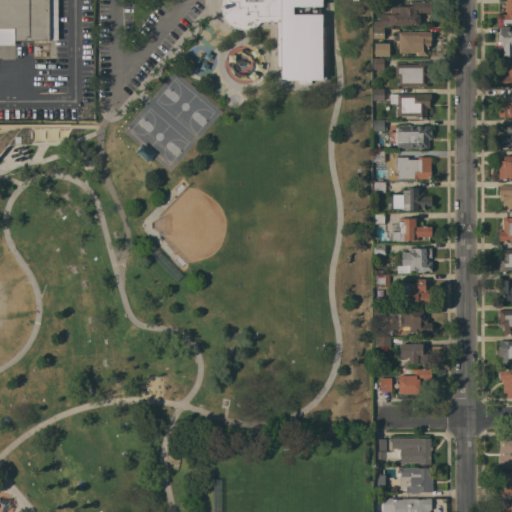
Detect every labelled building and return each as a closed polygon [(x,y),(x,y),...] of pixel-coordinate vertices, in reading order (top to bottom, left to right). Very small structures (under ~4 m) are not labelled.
[(0,45),(0,0),(57,0),(57,41),(14,41),(14,45),(0,45)] [(322,0),(322,6),(319,6),(319,14),(322,14),(322,28),(324,28),(324,67),(321,67),(322,80),(285,80),(285,79),(280,79),(280,67),(276,67),(276,22),(261,22),(257,25),(254,27),(250,29),(246,30),(242,30),(238,29),(233,28),(230,26),(227,23),(223,20),(221,16),(220,12),(219,9),(219,5),(220,1),(220,0),(322,0)] [(511,24),(502,24),(502,25),(497,25),(497,14),(505,14),(505,0),(511,0),(511,24)] [(373,27),(372,21),(379,21),(379,15),(390,15),(390,7),(398,7),(411,7),(411,1),(429,1),(429,13),(420,13),(420,17),(419,17),(419,25),(391,25),(391,27),(383,27),(373,27)] [(383,40),(373,40),(373,27),(383,27),(383,40)] [(508,27),(508,31),(511,31),(511,55),(502,55),(502,47),(497,47),(497,33),(499,33),(499,27),(508,27)] [(408,32),(408,30),(410,30),(410,32),(430,32),(430,48),(427,48),(427,56),(417,56),(417,53),(398,53),(398,32),(408,32)] [(373,56),(374,43),(388,43),(388,56),(373,56)] [(385,58),(385,69),(373,69),(373,58),(385,58)] [(417,65),(417,63),(428,63),(428,86),(423,86),(423,88),(421,88),(420,87),(417,87),(417,86),(398,86),(398,77),(395,77),(395,65),(417,65)] [(511,64),(511,86),(506,86),(506,88),(503,88),(503,86),(498,87),(498,76),(507,76),(507,64),(511,64)] [(383,89),(383,100),(373,100),(373,89),(383,89)] [(389,94),(430,94),(430,103),(428,103),(428,108),(425,108),(425,118),(415,118),(415,116),(396,116),(396,104),(389,104),(389,94)] [(511,117),(498,117),(498,103),(511,103),(511,95),(511,117)] [(385,120),(385,131),(373,131),(373,120),(385,120)] [(511,125),(511,148),(498,148),(498,134),(499,134),(499,132),(506,132),(506,125),(511,125)] [(430,126),(430,139),(427,139),(428,149),(417,149),(417,148),(396,148),(396,142),(393,142),(393,132),(396,132),(396,126),(430,126)] [(0,153),(6,146),(8,145),(10,145),(43,144),(45,145),(59,144),(64,142),(66,140),(66,134),(67,133),(69,128),(0,127),(0,153)] [(385,151),(385,162),(383,162),(383,166),(373,166),(373,151),(385,151)] [(503,161),(503,156),(511,156),(511,178),(506,178),(506,180),(502,180),(502,179),(498,179),(498,161),(503,161)] [(407,157),(407,159),(417,159),(417,157),(430,157),(430,179),(397,179),(397,171),(394,171),(394,157),(407,157)] [(384,182),(384,193),(373,193),(373,182),(384,182)] [(511,186),(511,210),(510,210),(510,211),(507,211),(507,210),(502,210),(502,201),(500,201),(500,195),(498,195),(498,186),(511,186)] [(402,191),(407,191),(407,188),(417,188),(417,192),(423,192),(423,196),(430,196),(430,206),(427,206),(427,208),(424,208),(424,209),(422,209),(419,209),(419,207),(417,207),(417,210),(402,210),(402,191)] [(383,213),(383,224),(373,224),(373,213),(383,213)] [(415,218),(415,226),(417,226),(422,227),(422,226),(425,226),(430,226),(430,237),(417,237),(417,241),(389,241),(389,234),(391,234),(391,232),(398,232),(398,218),(415,218)] [(511,218),(511,241),(507,241),(507,242),(504,242),(504,241),(498,241),(498,231),(503,231),(503,225),(502,225),(502,221),(503,219),(503,218),(504,218),(507,218),(511,218)] [(385,244),(385,255),(373,255),(373,244),(385,244)] [(408,252),(408,248),(431,248),(431,258),(429,258),(429,262),(430,262),(431,272),(424,272),(424,274),(422,274),(422,272),(415,272),(415,271),(409,271),(409,274),(397,274),(397,265),(401,265),(401,252),(408,252)] [(511,249),(511,271),(508,271),(508,272),(505,272),(505,273),(502,273),(502,272),(498,272),(498,260),(498,259),(498,258),(499,257),(500,257),(502,257),(502,249),(511,249)] [(389,286),(373,286),(373,275),(388,275),(389,286)] [(427,288),(427,293),(431,292),(431,303),(417,303),(417,301),(408,301),(408,296),(400,297),(400,283),(414,283),(415,283),(415,279),(424,279),(424,288),(427,288)] [(501,295),(498,295),(498,286),(501,286),(501,280),(511,280),(511,281),(511,303),(501,303),(501,295)] [(383,317),(373,317),(373,306),(383,306),(383,317)] [(409,326),(400,325),(400,313),(413,313),(413,306),(422,306),(422,315),(423,315),(423,318),(422,318),(426,318),(426,319),(427,319),(427,322),(426,322),(426,323),(431,323),(431,333),(425,333),(425,334),(422,334),(422,333),(417,333),(417,332),(408,332),(409,326)] [(511,310),(511,334),(503,334),(503,324),(499,324),(499,320),(498,320),(498,310),(499,310),(511,310)] [(389,337),(389,348),(373,348),(373,337),(389,337)] [(511,341),(511,365),(501,365),(501,357),(498,357),(498,355),(496,355),(496,351),(498,351),(498,341),(511,341)] [(421,344),(421,349),(426,349),(426,355),(430,355),(430,365),(425,365),(425,366),(421,366),(421,365),(407,365),(407,358),(399,358),(399,344),(421,344)] [(411,375),(411,369),(431,369),(431,380),(419,380),(419,394),(398,394),(398,391),(398,380),(398,375),(411,375)] [(511,370),(511,398),(505,398),(505,393),(502,393),(502,380),(498,380),(498,370),(511,370)] [(379,378),(391,378),(391,391),(380,391),(379,378)] [(511,467),(497,468),(497,456),(499,456),(499,438),(511,437),(511,467)] [(429,438),(429,447),(431,447),(431,448),(431,449),(431,450),(429,451),(429,464),(418,464),(418,463),(399,463),(399,450),(397,450),(397,449),(391,449),(390,438),(429,438)] [(385,452),(384,452),(385,459),(373,459),(373,439),(385,439),(385,452)] [(432,492),(419,492),(419,493),(417,493),(415,493),(414,493),(413,493),(405,493),(405,489),(399,489),(399,472),(397,472),(397,468),(417,467),(417,468),(431,468),(432,492)] [(511,495),(499,496),(499,473),(510,473),(510,471),(511,471),(511,495)] [(373,489),(372,489),(372,475),(373,475),(384,475),(384,488),(383,488),(383,491),(373,492),(373,489)] [(392,498),(392,499),(395,499),(395,500),(401,500),(401,499),(417,498),(417,499),(424,499),(424,498),(430,498),(430,502),(431,503),(431,504),(431,505),(430,507),(430,510),(429,510),(429,511),(391,511),(382,511),(382,498),(392,498)] [(511,511),(498,511),(498,503),(511,503),(511,511)]
